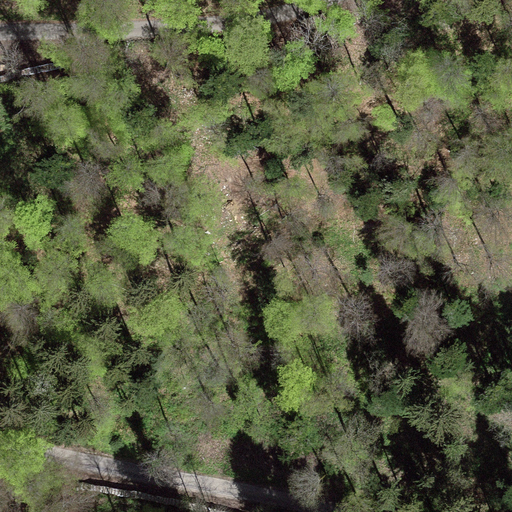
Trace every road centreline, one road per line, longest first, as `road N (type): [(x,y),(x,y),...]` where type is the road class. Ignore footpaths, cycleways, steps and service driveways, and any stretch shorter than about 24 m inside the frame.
road 1 (unclassified): [(0,34),(268,17),(336,0)]
road 2 (unclassified): [(297,511),(0,442)]
